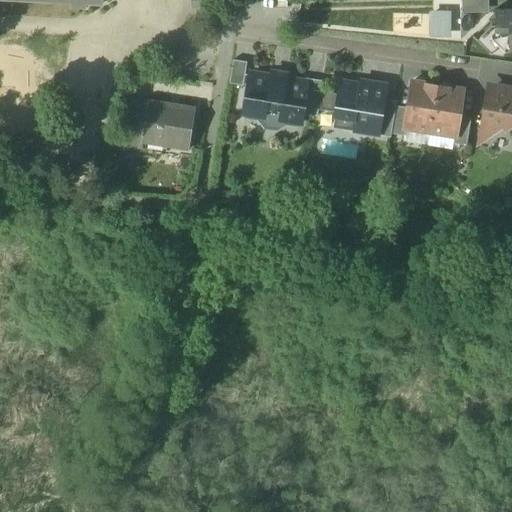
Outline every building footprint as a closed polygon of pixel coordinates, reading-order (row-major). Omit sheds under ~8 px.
[(27,0),(70,2),(70,8),(85,8),(85,2),(102,3),(102,0),(27,0)] [(488,13),(488,0),(461,0),(461,13),(488,13)] [(509,49),(511,49),(511,8),(494,9),(494,32),(509,48),(509,49)] [(229,83),(243,85),(246,61),(233,59),(229,83)] [(264,127),(275,129),(284,123),(285,119),(299,121),(300,113),(305,82),(304,81),(286,78),(287,75),(270,72),(269,76),(250,72),(244,112),(257,114),(257,119),(264,127)] [(300,113),(316,116),(317,109),(320,90),(322,80),(305,78),(304,81),(305,82),(300,113)] [(332,126),(377,134),(383,98),(385,84),(359,80),(358,84),(339,81),(337,93),(320,90),(317,109),(334,112),(332,126)] [(462,89),(437,85),(411,80),(407,107),(403,128),(404,128),(429,132),(453,136),(454,136),(458,115),(462,89)] [(479,133),(489,134),(502,126),(504,129),(511,123),(511,87),(495,85),(486,91),(479,133)] [(377,134),(390,136),(390,133),(403,135),(404,128),(403,128),(407,107),(395,105),(395,100),(383,98),(377,134)] [(170,146),(188,149),(194,109),(147,102),(144,122),(141,137),(143,137),(171,142),(170,146)] [(452,143),(465,145),(470,117),(458,115),(454,136),(453,136),(452,143)] [(125,146),(141,148),(143,137),(141,137),(144,122),(130,119),(125,146)]
